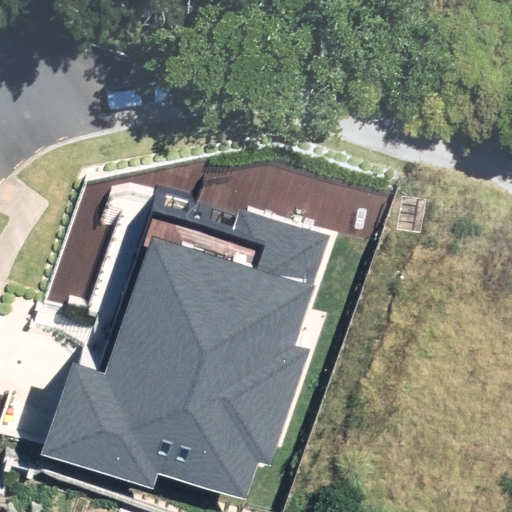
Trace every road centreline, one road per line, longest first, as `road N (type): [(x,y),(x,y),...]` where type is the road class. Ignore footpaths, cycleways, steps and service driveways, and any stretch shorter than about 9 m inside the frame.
road 1 (residential): [(135,100),(199,86),(279,102),(511,185)]
road 2 (residential): [(15,119),(135,100)]
